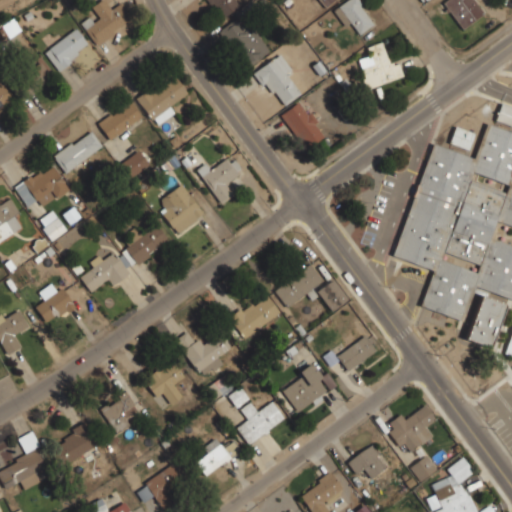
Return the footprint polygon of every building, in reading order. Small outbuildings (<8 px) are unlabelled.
[(110,8),(104,0),(99,0),(90,6),(95,14),(80,23),(94,45),(131,21),(119,3),(110,8)] [(236,6),(232,0),(199,0),(203,7),(213,1),(220,15),(236,6)] [(318,0),(325,8),(334,0),(318,0)] [(358,34),(375,21),(358,0),(343,0),(332,9),(345,27),(349,24),(358,34)] [(461,29),(484,12),(474,0),(445,0),(441,3),(461,29)] [(269,50),(241,13),(218,30),(246,67),(269,50)] [(43,51),(58,70),(88,45),(73,26),(43,51)] [(402,76),(397,58),(388,61),(381,41),(365,46),(371,64),(361,67),(367,87),(402,76)] [(274,91),(284,104),(300,92),(273,55),(251,71),(268,96),(274,91)] [(20,96),(51,80),(41,62),(11,78),(20,96)] [(186,91),(174,73),(136,99),(153,125),(176,110),(170,101),(186,91)] [(0,110),(9,105),(0,91),(0,110)] [(108,140),(141,115),(128,98),(95,122),(108,140)] [(324,133),(298,99),(278,114),(304,148),(324,133)] [(493,119),(511,127),(511,106),(500,102),(493,119)] [(427,143),(394,257),(430,268),(419,307),(468,321),(463,339),(491,347),(505,298),(511,299),(511,245),(489,239),(494,221),(511,226),(511,131),(484,124),(474,156),(427,143)] [(467,149),(473,132),(454,125),(448,142),(467,149)] [(51,154),(63,171),(101,145),(88,128),(51,154)] [(121,160),(131,173),(147,161),(136,148),(121,160)] [(234,192),(227,183),(242,171),(229,155),(208,171),(202,163),(193,169),(220,203),(234,192)] [(68,189),(50,161),(12,184),(25,205),(35,199),(40,207),(68,189)] [(203,212),(183,181),(157,197),(162,204),(157,207),(173,232),(203,212)] [(0,237),(16,229),(10,218),(18,213),(9,197),(0,201),(0,237)] [(79,217),(72,206),(61,214),(69,224),(79,217)] [(65,229),(54,213),(39,224),(50,240),(65,229)] [(168,238),(154,221),(121,247),(135,264),(168,238)] [(75,273),(87,290),(105,277),(110,285),(127,273),(114,253),(104,260),(101,255),(75,273)] [(272,289),(286,307),(321,280),(308,262),(272,289)] [(314,290),(329,311),(347,299),(332,277),(314,290)] [(35,291),(41,300),(33,306),(44,323),(74,304),(62,286),(54,291),(49,283),(35,291)] [(279,312),(264,291),(228,318),(242,338),(279,312)] [(30,328),(17,305),(0,314),(0,344),(5,354),(22,344),(17,335),(30,328)] [(511,323),(503,352),(511,355),(511,323)] [(228,347),(218,332),(199,345),(189,331),(175,342),(199,377),(221,361),(217,355),(228,347)] [(345,371),(375,350),(364,334),(334,355),(329,349),(321,355),(328,365),(336,359),(345,371)] [(169,403),(182,394),(174,383),(183,377),(171,359),(142,379),(155,397),(162,392),(169,403)] [(295,411),(335,384),(324,369),(317,374),(310,363),(278,385),(295,411)] [(203,388),(212,401),(224,393),(234,407),(246,398),(238,386),(233,389),(223,374),(203,388)] [(140,412),(124,389),(97,408),(113,431),(140,412)] [(234,427),(245,444),(283,418),(271,399),(256,409),(250,401),(237,410),(244,420),(234,427)] [(383,424),(404,454),(433,435),(426,426),(436,419),(425,405),(406,418),(401,411),(383,424)] [(47,446),(59,465),(93,444),(81,425),(47,446)] [(25,452),(0,467),(0,480),(5,488),(16,481),(21,489),(38,479),(34,472),(48,463),(28,431),(17,438),(25,452)] [(202,454),(193,462),(207,476),(236,448),(230,442),(224,448),(213,436),(199,450),(202,454)] [(344,460),(356,476),(365,470),(370,477),(386,466),(370,442),(344,460)] [(436,469),(426,453),(407,465),(417,480),(436,469)] [(476,511),(474,511),(470,498),(458,482),(471,471),(470,467),(462,457),(459,458),(446,467),(448,476),(430,482),(433,492),(425,498),(428,506),(432,511),(494,511),(489,505),(484,507),(476,511)] [(185,480),(168,462),(135,493),(144,503),(151,497),(159,505),(185,480)] [(330,511),(324,500),(341,489),(330,470),(296,490),(309,511),(330,511)] [(130,511),(124,500),(106,509),(99,497),(88,503),(92,511),(97,511),(102,509),(103,511),(130,511)]
